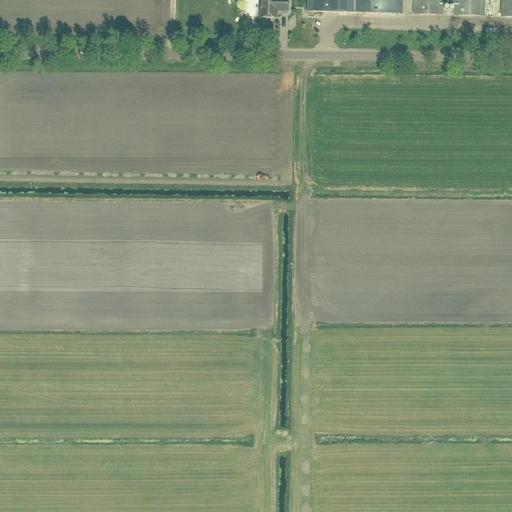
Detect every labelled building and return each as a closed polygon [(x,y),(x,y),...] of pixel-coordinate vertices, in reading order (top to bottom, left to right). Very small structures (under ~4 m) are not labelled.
[(289,12),(288,0),(260,0),(260,19),(276,19),(276,12),(289,12)] [(307,0),(307,12),(349,13),(370,14),(402,15),(402,0),(307,0)] [(443,16),(443,0),(413,0),(413,15),(443,16)] [(455,0),(455,17),(484,18),(484,0),(455,0)] [(511,0),(501,0),(501,18),(511,18),(511,0)]
